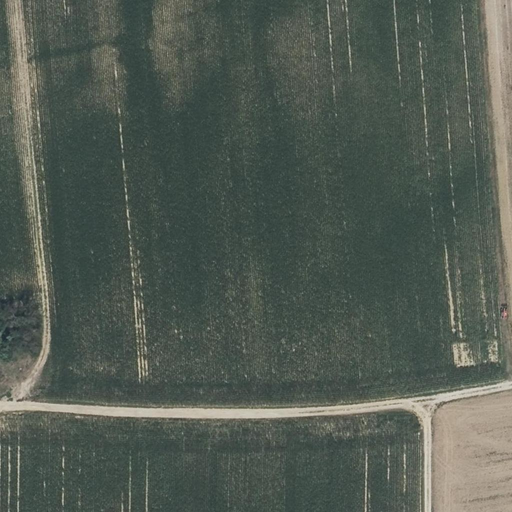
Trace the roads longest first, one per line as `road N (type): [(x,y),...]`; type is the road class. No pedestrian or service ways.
road 1 (track): [(427,404),(293,415),(0,408)]
road 2 (track): [(0,407),(34,376),(43,320),(12,0)]
